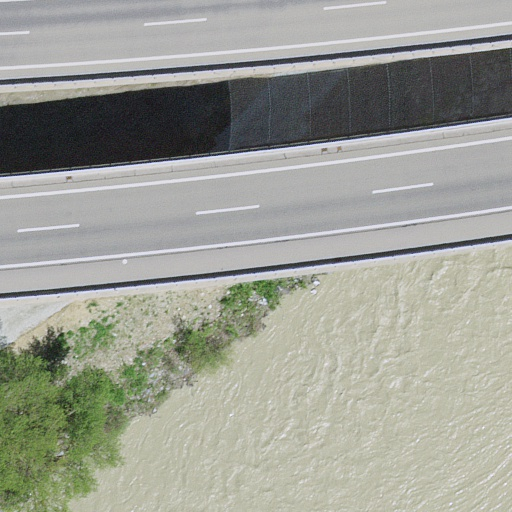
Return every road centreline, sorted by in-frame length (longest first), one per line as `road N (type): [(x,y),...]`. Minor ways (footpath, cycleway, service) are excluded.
road 1 (motorway): [(0,230),(511,171)]
road 2 (motorway): [(408,0),(0,33)]
